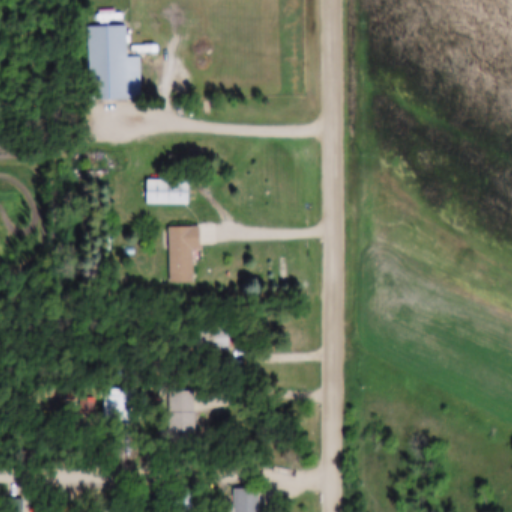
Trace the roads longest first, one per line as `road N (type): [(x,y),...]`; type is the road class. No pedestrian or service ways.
road 1 (residential): [(336,0),(336,511)]
road 2 (residential): [(337,475),(0,474)]
